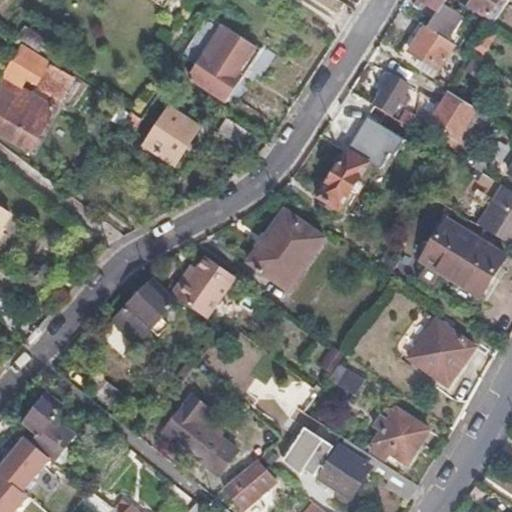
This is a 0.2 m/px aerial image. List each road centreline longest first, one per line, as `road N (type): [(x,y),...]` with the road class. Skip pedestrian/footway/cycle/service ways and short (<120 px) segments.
road 1 (residential): [(0,391),(126,258),(258,181),(299,141),(383,0)]
road 2 (residential): [(511,380),(430,511)]
